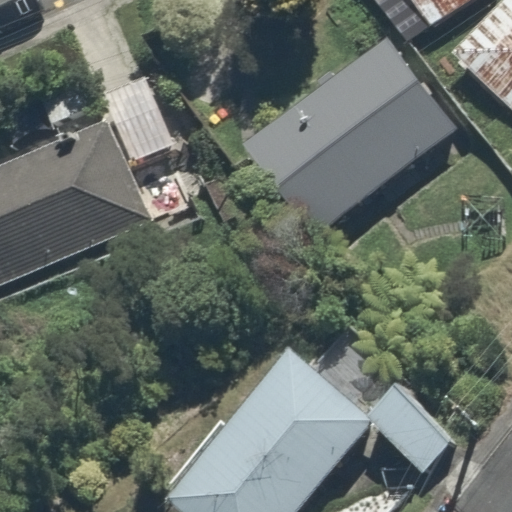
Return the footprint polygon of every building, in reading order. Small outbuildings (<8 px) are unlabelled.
[(415,0),(432,29),(481,0),(415,0)] [(511,0),(504,0),(460,54),(511,97),(511,0)] [(222,21),(164,62),(218,139),(276,98),(222,21)] [(403,36),(257,148),(322,231),(467,119),(403,36)] [(19,116),(0,123),(0,287),(156,224),(117,128),(38,160),(19,116)] [(292,511),(384,414),(315,350),(174,502),(184,511),(292,511)] [(385,415),(380,419),(423,466),(474,420),(431,373),(385,415)]
